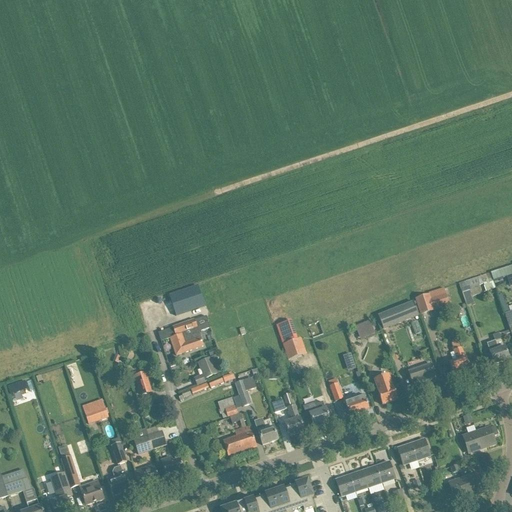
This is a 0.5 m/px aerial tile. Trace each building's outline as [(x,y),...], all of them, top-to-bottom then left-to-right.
[(511,267),(492,274),(492,272),(490,273),(492,279),(494,286),(504,282),(502,278),(506,276),(510,288),(511,286),(511,267)] [(490,273),(459,283),(463,295),(470,292),(472,297),(483,294),(480,287),(490,284),(488,280),(492,279),(490,273)] [(205,307),(198,286),(169,296),(176,316),(205,307)] [(415,299),(420,315),(449,305),(446,295),(430,300),(429,295),(415,299)] [(402,307),(407,320),(418,316),(413,303),(402,307)] [(398,324),(393,311),(378,317),(383,330),(398,324)] [(174,328),(158,334),(161,342),(170,339),(176,356),(203,347),(199,333),(210,329),(207,317),(174,328)] [(370,321),(355,327),(359,335),(360,335),(366,332),(368,337),(375,334),(370,321)] [(495,341),(487,344),(490,353),(494,365),(509,360),(505,348),(500,333),(493,336),(495,341)] [(301,340),(283,346),(288,360),(306,354),(301,340)] [(454,350),(454,351),(458,362),(450,364),(454,378),(470,373),(465,359),(461,348),(460,343),(453,346),(454,350)] [(210,357),(219,353),(216,348),(208,352),(210,357)] [(216,357),(199,364),(205,378),(222,372),(216,357)] [(416,382),(420,393),(438,387),(434,376),(435,375),(431,365),(408,373),(412,383),(416,382)] [(152,393),(145,372),(134,376),(141,396),(152,393)] [(239,375),(240,381),(254,377),(252,372),(239,375)] [(345,399),(336,373),(325,377),(334,403),(345,399)] [(398,400),(389,375),(374,380),(377,389),(376,389),(382,405),(398,400)] [(251,405),(246,392),(256,389),(252,378),(235,384),(243,407),(251,405)] [(21,399),(31,395),(25,381),(16,384),(21,399)] [(284,397),(287,409),(292,422),(285,424),(289,437),(304,432),(300,419),(299,419),(295,406),(291,394),(284,397)] [(355,398),(344,402),(345,406),(346,407),(349,417),(369,410),(368,407),(365,401),(364,395),(355,398)] [(233,398),(218,403),(224,419),(230,417),(230,419),(242,415),(241,413),(238,414),(233,398)] [(275,413),(286,410),(282,400),(272,404),(275,413)] [(322,403),(316,405),(307,408),(314,429),(330,423),(326,410),(325,410),(322,403)] [(105,407),(85,414),(89,426),(109,418),(105,407)] [(262,420),(255,423),(258,434),(259,437),(263,446),(278,441),(276,437),(275,431),(274,428),(273,429),(270,420),(263,422),(262,420)] [(236,437),(223,442),(228,458),(257,448),(249,427),(246,428),(243,429),(234,432),(236,437)] [(490,429),(490,428),(476,433),(482,448),(487,447),(487,448),(496,445),(495,442),(500,440),(495,427),(490,429)] [(135,432),(137,440),(134,441),(138,455),(153,450),(148,437),(146,429),(135,432)] [(162,432),(148,437),(153,450),(166,446),(162,432)] [(463,437),(468,454),(477,451),(476,450),(482,448),(476,433),(463,437)] [(127,463),(121,443),(120,443),(119,439),(111,442),(113,446),(111,446),(118,466),(127,463)] [(415,444),(415,445),(411,446),(416,462),(430,457),(424,440),(415,444)] [(407,446),(398,450),(403,466),(416,462),(411,446),(408,447),(407,446)] [(70,490),(80,486),(71,456),(60,460),(65,473),(70,490)] [(171,458),(161,462),(167,479),(184,473),(180,460),(173,462),(171,458)] [(380,466),(380,467),(376,469),(382,484),(395,479),(389,463),(380,466)] [(159,481),(154,466),(146,469),(134,473),(140,488),(159,481)] [(114,469),(112,473),(114,477),(107,479),(113,497),(131,491),(126,478),(125,478),(123,471),(122,471),(120,467),(114,469)] [(372,470),(372,469),(363,472),(368,489),(382,484),(376,469),(372,470)] [(23,492),(27,504),(29,511),(27,511),(42,511),(41,508),(40,508),(37,501),(33,488),(30,490),(24,470),(2,477),(8,497),(23,492)] [(2,477),(0,471),(0,499),(8,497),(2,477)] [(353,475),(354,476),(350,478),(355,493),(368,489),(363,472),(353,475)] [(50,478),(55,493),(58,501),(50,503),(53,511),(68,511),(70,511),(66,499),(73,497),(70,490),(65,473),(50,478)] [(482,491),(476,475),(462,479),(467,495),(473,493),(473,494),(482,491)] [(346,479),(345,478),(336,481),(341,498),(355,493),(350,478),(346,479)] [(449,484),(454,500),(463,498),(462,496),(467,495),(462,479),(449,484)] [(243,502),(244,502),(242,503),(241,503),(240,504),(241,506),(237,507),(236,504),(220,510),(221,511),(293,511),(303,509),(304,511),(314,508),(311,498),(313,497),(309,483),(305,485),(297,488),(296,488),(285,492),(266,499),(266,498),(254,502),(254,503),(249,505),(245,506),(244,502),(250,500),(243,502)] [(99,487),(92,489),(90,485),(80,488),(86,506),(104,500),(99,487)]
